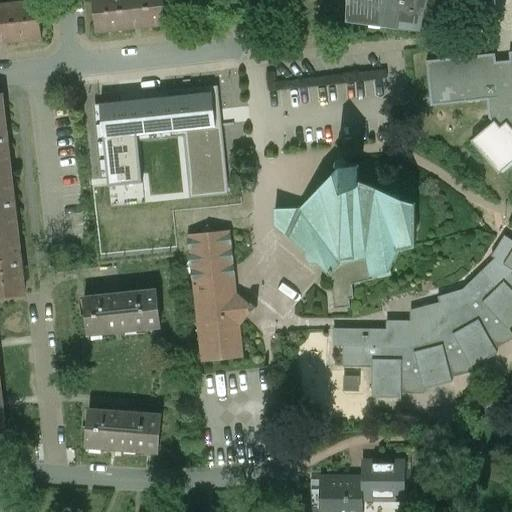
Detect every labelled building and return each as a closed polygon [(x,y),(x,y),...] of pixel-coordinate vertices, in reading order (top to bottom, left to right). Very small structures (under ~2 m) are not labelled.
[(172,0),(93,0),(98,34),(176,23),(172,0)] [(350,0),(350,21),(352,21),(352,19),(382,23),(382,25),(387,26),(387,24),(419,28),(418,30),(420,30),(426,0),(350,0)] [(38,5),(0,8),(0,44),(42,40),(38,5)] [(431,106),(487,101),(489,101),(490,120),(493,124),(471,143),(499,176),(511,164),(511,52),(509,53),(510,62),(496,63),(495,55),(427,61),(431,106)] [(198,151),(209,149),(206,127),(229,125),(225,87),(190,91),(190,97),(171,99),(170,94),(137,97),(139,122),(154,120),(156,133),(150,134),(152,150),(158,149),(160,167),(199,163),(198,151)] [(3,95),(0,95),(0,298),(26,296),(22,263),(15,196),(7,129),(3,95)] [(106,101),(82,104),(85,128),(109,125),(106,101)] [(361,167),(348,167),(348,166),(348,165),(347,163),(346,162),(345,161),(342,160),(339,161),(337,163),(336,166),(337,168),(337,169),(338,170),(328,180),(323,182),(318,184),(316,189),(315,194),(301,209),(275,209),(275,226),(306,254),(309,263),(313,265),(318,265),(331,276),(341,265),(368,259),(372,276),(393,271),(401,251),(416,247),(416,236),(419,231),(420,226),(419,221),(416,216),(416,205),(360,182),(361,167)] [(217,232),(209,226),(203,233),(189,235),(203,362),(244,358),(240,327),(252,313),(253,314),(257,308),(252,304),(251,305),(237,294),(231,231),(217,232)] [(463,290),(439,298),(440,303),(419,310),(420,323),(389,322),(389,331),(334,330),(334,347),(344,347),(343,367),(373,367),(373,397),(402,397),(402,394),(425,394),(425,389),(452,381),(451,378),(474,372),(472,367),(497,353),(495,349),(511,339),(511,333),(511,334),(510,330),(511,327),(511,253),(504,265),(511,269),(511,273),(509,278),(497,289),(481,273),(463,290)] [(368,259),(341,265),(331,276),(334,309),(351,308),(350,300),(355,299),(353,285),(373,281),(372,276),(368,259)] [(156,293),(121,297),(121,295),(111,297),(111,298),(85,301),(88,333),(109,331),(109,334),(126,332),(125,329),(144,327),(144,330),(160,328),(156,293)] [(348,390),(361,389),(361,371),(347,372),(348,390)] [(163,417),(127,414),(127,412),(116,411),(116,413),(89,411),(86,443),(106,445),(105,448),(123,450),(123,446),(142,447),(142,451),(160,452),(163,417)] [(406,463),(363,463),(363,482),(363,500),(406,501),(406,463)] [(363,482),(320,482),(320,511),(362,511),(363,500),(363,482)]
